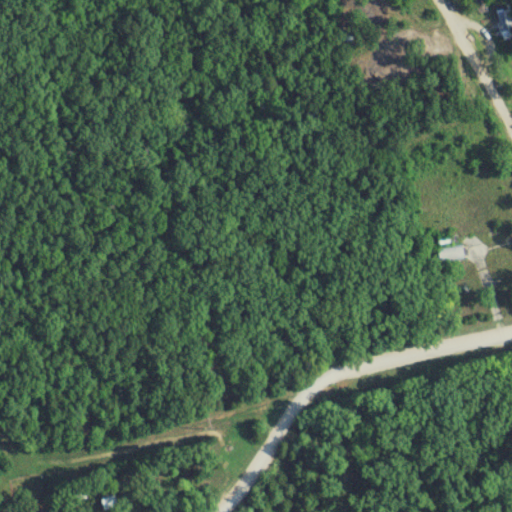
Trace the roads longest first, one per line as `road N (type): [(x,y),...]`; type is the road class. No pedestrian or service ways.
road 1 (residential): [(214,511),(248,477),(298,397),(366,367),(511,330)]
road 2 (residential): [(511,146),(431,0)]
